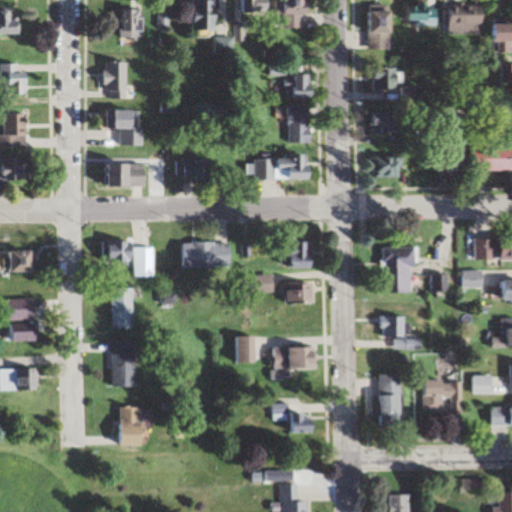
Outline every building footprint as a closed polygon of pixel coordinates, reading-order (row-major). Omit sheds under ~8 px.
[(193,0),(194,30),(214,30),(214,0),(193,0)] [(239,0),(239,12),(272,12),(272,0),(239,0)] [(285,28),(304,28),(304,14),(313,14),(313,0),(302,0),(302,4),(285,4),(285,28)] [(484,35),(485,6),(446,4),(445,34),(484,35)] [(370,50),(396,50),(396,5),(370,5),(370,50)] [(120,10),(120,44),(146,44),(146,10),(120,10)] [(0,36),(23,36),(23,12),(0,11),(0,36)] [(413,27),(439,27),(439,12),(413,12),(413,27)] [(158,28),(170,28),(170,13),(158,13),(158,28)] [(511,21),(491,21),(491,51),(511,51),(511,21)] [(107,99),(130,99),(130,61),(107,61),(107,99)] [(511,63),(502,64),(502,96),(511,95),(511,63)] [(20,65),(0,64),(0,94),(28,94),(28,73),(20,73),(20,65)] [(375,69),(374,89),(399,90),(399,70),(375,69)] [(310,75),(293,75),(293,98),(310,98),(310,75)] [(403,100),(423,100),(423,88),(403,88),(403,100)] [(472,121),(472,102),(433,102),(433,121),(472,121)] [(313,144),(313,107),(290,107),(290,144),(313,144)] [(105,130),(137,130),(137,111),(105,111),(105,130)] [(27,114),(4,114),(4,135),(0,134),(0,147),(27,147),(27,114)] [(368,134),(399,134),(399,114),(368,114),(368,134)] [(475,172),(511,171),(511,146),(475,146),(475,172)] [(436,178),(464,178),(464,153),(436,153),(436,178)] [(314,179),(314,157),(254,158),(254,179),(314,179)] [(401,178),(401,157),(367,157),(367,178),(401,178)] [(0,184),(30,185),(30,158),(0,158),(0,184)] [(175,160),(175,179),(209,179),(209,160),(175,160)] [(110,164),(109,187),(148,187),(148,164),(110,164)] [(475,260),(511,259),(511,237),(475,237),(475,260)] [(181,243),(181,267),(231,267),(231,243),(181,243)] [(316,243),(283,243),(283,268),(316,268),(316,243)] [(154,277),(154,244),(102,244),(101,272),(133,272),(133,277),(154,277)] [(383,294),(415,294),(415,247),(383,247),(383,294)] [(36,273),(36,251),(11,251),(11,273),(36,273)] [(462,290),(485,290),(485,271),(462,271),(462,290)] [(511,303),(511,281),(502,281),(502,304),(511,303)] [(315,282),(283,282),(283,304),(315,304),(315,282)] [(112,328),(137,328),(137,288),(112,288),(112,328)] [(35,299),(8,299),(8,319),(35,319),(35,299)] [(35,323),(9,323),(9,342),(35,342),(35,323)] [(255,337),(236,337),(236,363),(255,363),(255,337)] [(136,341),(111,341),(112,387),(137,387),(136,341)] [(272,348),(272,370),(316,369),(316,347),(272,348)] [(0,368),(0,391),(41,391),(41,368),(0,368)] [(403,373),(380,373),(380,427),(403,427),(403,373)] [(472,395),(497,395),(497,377),(472,377),(472,395)] [(423,381),(423,410),(445,410),(445,400),(452,400),(452,412),(461,412),(461,381),(423,381)] [(290,433),(317,433),(317,420),(308,420),(308,413),(288,413),(288,404),(270,404),(270,421),(290,421),(290,433)] [(120,407),(120,446),(145,446),(145,407),(120,407)] [(491,408),(491,426),(508,426),(508,408),(491,408)] [(311,511),(311,501),(298,501),(298,484),(281,484),(281,511),(311,511)] [(511,511),(511,484),(511,493),(500,493),(500,507),(495,507),(495,511),(511,511)] [(392,496),(391,511),(410,511),(411,496),(392,496)]
